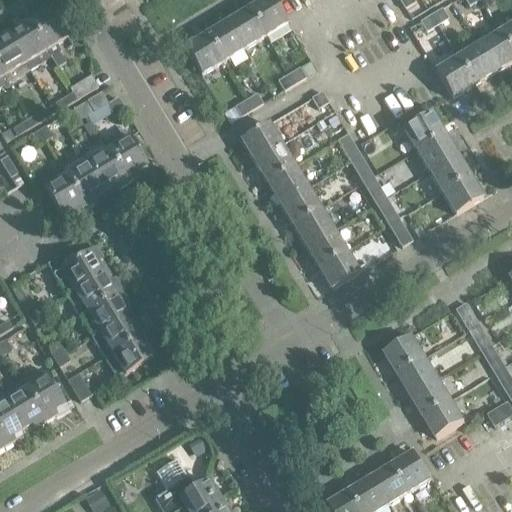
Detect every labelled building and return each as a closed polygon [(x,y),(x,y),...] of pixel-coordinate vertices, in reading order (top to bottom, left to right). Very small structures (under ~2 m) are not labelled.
[(269,0),(249,13),(266,41),(288,28),(270,0),(269,0)] [(415,6),(411,0),(401,0),(399,2),(405,12),(415,6)] [(479,4),(477,0),(462,0),(469,10),(479,4)] [(57,48),(68,42),(50,11),(28,25),(50,61),(51,61),(57,71),(66,66),(60,56),(61,55),(57,48)] [(431,18),(437,29),(448,22),(442,12),(431,18)] [(227,25),(245,54),(266,41),(249,13),(227,25)] [(437,29),(431,18),(420,25),(426,35),(437,29)] [(7,37),(26,68),(29,74),(50,61),(28,25),(7,37)] [(206,38),(224,67),(245,54),(227,25),(206,38)] [(511,57),(511,26),(498,35),(511,57)] [(477,48),(495,77),(511,66),(511,57),(498,35),(477,48)] [(29,74),(26,68),(7,37),(0,41),(0,72),(4,80),(8,87),(29,74)] [(185,51),(195,68),(202,80),(224,67),(206,38),(185,51)] [(495,77),(477,48),(456,61),(474,89),(495,77)] [(456,61),(434,74),(452,103),(474,89),(456,61)] [(294,89),(306,82),(299,71),(288,78),(294,89)] [(0,91),(8,87),(4,80),(0,72),(0,91)] [(294,89),(288,78),(278,85),(284,95),(294,89)] [(98,90),(91,79),(69,92),(72,96),(72,97),(76,103),(98,90)] [(318,113),(329,107),(322,95),(311,102),(318,113)] [(55,107),(60,114),(76,103),(72,97),(55,107)] [(257,97),(246,104),(252,114),(263,108),(257,97)] [(86,120),(94,116),(87,104),(80,109),(86,120)] [(252,114),(246,104),(235,110),(241,121),(252,114)] [(86,120),(80,109),(72,113),(79,124),(86,120)] [(34,129),(51,119),(47,112),(30,122),(34,129)] [(430,116),(402,133),(416,155),(444,138),(430,116)] [(34,129),(30,122),(13,133),(17,140),(34,129)] [(254,166),(282,149),(269,127),(241,144),(254,166)] [(45,129),(38,134),(45,145),(52,141),(45,129)] [(136,177),(146,171),(124,133),(102,146),(128,188),(139,181),(136,177)] [(11,134),(2,140),(6,147),(15,141),(11,134)] [(38,134),(31,138),(37,150),(45,145),(38,134)] [(354,149),(348,138),(337,144),(344,155),(354,149)] [(457,159),(444,138),(416,155),(428,176),(457,159)] [(107,201),(128,188),(102,146),(82,159),(104,196),(107,201)] [(295,170),(282,149),(254,166),(267,187),(295,170)] [(361,160),(354,149),(344,155),(350,166),(361,160)] [(95,202),(104,196),(82,159),(61,172),(86,213),(97,207),(95,202)] [(470,180),(457,159),(428,176),(441,198),(470,180)] [(10,182),(18,177),(7,160),(0,165),(10,182)] [(367,170),(361,160),(350,166),(357,177),(367,170)] [(280,208),(308,191),(295,170),(267,187),(280,208)] [(374,181),(367,170),(357,177),(363,187),(374,181)] [(75,220),(86,213),(61,172),(39,185),(62,222),(72,215),(75,220)] [(455,220),(483,202),(470,180),(441,198),(455,220)] [(380,191),(374,181),(363,187),(369,197),(380,191)] [(321,212),(308,191),(280,208),(292,229),(321,212)] [(369,197),(376,208),(386,202),(380,191),(369,197)] [(393,212),(386,202),(376,208),(382,219),(393,212)] [(334,233),(321,212),(292,229),(305,250),(334,233)] [(382,219),(389,229),(399,223),(393,212),(382,219)] [(405,234),(399,223),(389,229),(395,240),(405,234)] [(346,255),(334,233),(305,250),(318,272),(346,255)] [(412,245),(405,234),(395,240),(402,251),(412,245)] [(47,268),(54,278),(66,299),(104,277),(98,267),(102,264),(95,253),(85,259),(78,249),(47,268)] [(360,277),(346,255),(318,272),(331,293),(360,277)] [(79,320),(121,295),(114,284),(109,287),(104,277),(66,299),(79,320)] [(22,284),(11,291),(25,314),(30,311),(36,307),(22,284)] [(92,341),(129,319),(123,309),(128,307),(121,295),(79,320),(92,341)] [(30,311),(25,314),(29,322),(40,315),(36,307),(30,311)] [(457,313),(463,324),(474,318),(467,307),(457,313)] [(40,315),(29,322),(34,329),(45,323),(40,315)] [(480,329),(474,318),(463,324),(470,335),(480,329)] [(104,362),(146,337),(139,326),(135,328),(129,319),(92,341),(104,362)] [(0,328),(0,339),(13,331),(8,324),(0,328)] [(487,340),(480,329),(470,335),(476,346),(487,340)] [(153,348),(146,337),(104,362),(117,383),(154,361),(148,351),(153,348)] [(426,362),(413,340),(385,357),(398,379),(426,362)] [(476,346),(483,356),(493,350),(487,340),(476,346)] [(12,354),(5,343),(0,345),(0,352),(4,359),(12,354)] [(50,356),(55,363),(66,357),(61,349),(50,356)] [(483,356),(489,367),(499,361),(493,350),(483,356)] [(70,365),(66,357),(55,363),(59,371),(70,365)] [(489,367),(495,377),(506,371),(499,361),(489,367)] [(439,383),(426,362),(398,379),(411,400),(439,383)] [(511,381),(506,371),(495,377),(502,388),(511,381)] [(20,385),(45,426),(56,420),(54,416),(64,409),(42,372),(20,385)] [(78,378),(67,385),(80,406),(91,399),(78,378)] [(511,396),(511,381),(502,388),(508,398),(511,396)] [(424,421),(452,404),(439,383),(411,400),(424,421)] [(34,433),(45,426),(20,385),(0,397),(0,399),(22,435),(32,429),(34,433)] [(0,445),(4,452),(14,445),(12,441),(22,435),(0,399),(0,445)] [(465,426),(452,404),(424,421),(437,443),(465,426)] [(511,412),(508,407),(490,417),(488,419),(495,432),(511,421),(511,412)] [(199,458),(210,452),(211,452),(204,440),(188,449),(195,461),(199,458)] [(393,470),(410,498),(432,485),(415,456),(393,470)] [(156,471),(164,491),(187,482),(179,461),(156,471)] [(372,482),(389,511),(410,498),(393,470),(372,482)] [(188,482),(156,501),(162,511),(182,511),(184,511),(209,511),(221,505),(208,484),(194,492),(188,482)] [(351,495),(361,511),(387,511),(389,511),(372,482),(351,495)] [(100,493),(85,502),(90,511),(106,511),(110,510),(100,493)] [(361,511),(351,495),(329,508),(331,511),(361,511)]
